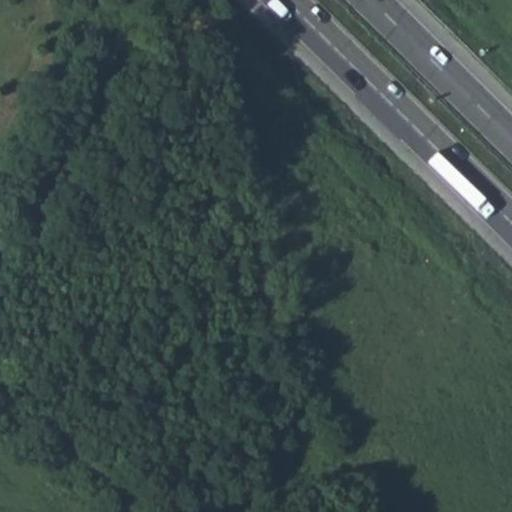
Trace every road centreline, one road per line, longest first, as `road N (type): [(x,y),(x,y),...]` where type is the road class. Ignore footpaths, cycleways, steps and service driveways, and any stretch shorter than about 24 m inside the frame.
road 1 (trunk): [(284,0),(511,224)]
road 2 (trunk): [(511,140),(369,0)]
